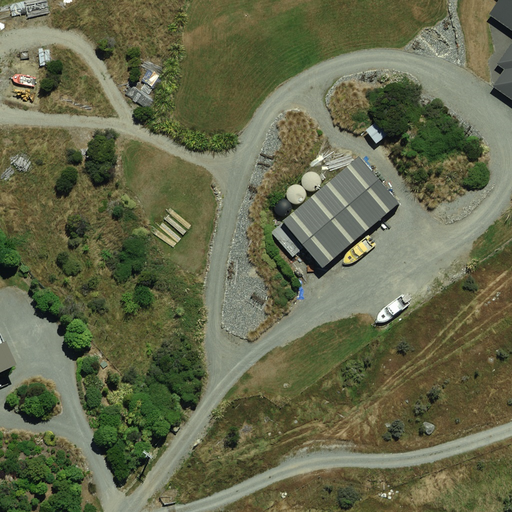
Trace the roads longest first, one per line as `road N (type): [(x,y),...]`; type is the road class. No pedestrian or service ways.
road 1 (track): [(188,511),(311,454),(414,458),(511,423)]
road 2 (track): [(0,222),(39,268),(27,313),(78,428)]
road 3 (residential): [(118,511),(229,360)]
